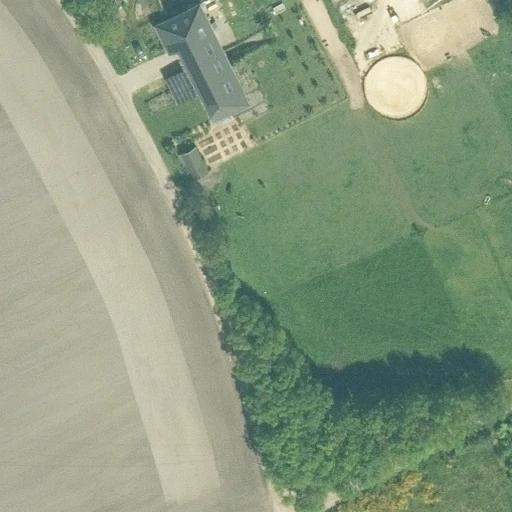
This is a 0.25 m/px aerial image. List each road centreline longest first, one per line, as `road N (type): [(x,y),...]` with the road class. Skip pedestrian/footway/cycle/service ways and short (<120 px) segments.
road 1 (unclassified): [(281,511),(193,237),(62,0)]
road 2 (unclassified): [(296,511),(511,402)]
